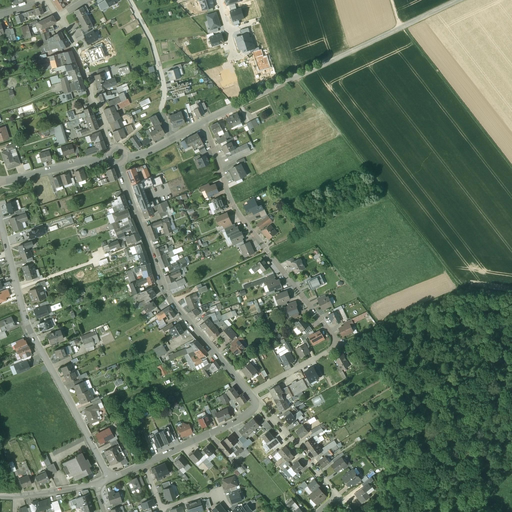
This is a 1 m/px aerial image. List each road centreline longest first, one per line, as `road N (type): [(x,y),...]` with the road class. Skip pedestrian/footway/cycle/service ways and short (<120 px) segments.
road 1 (residential): [(249,395),(335,343),(233,205),(203,123)]
road 2 (residential): [(0,220),(25,322),(109,479)]
road 3 (track): [(295,77),(462,291)]
road 4 (residential): [(249,395),(168,297),(118,164)]
road 5 (unclassified): [(461,0),(236,105)]
road 6 (track): [(511,165),(404,25)]
road 7 (residential): [(127,0),(150,41),(173,140)]
road 8 (residential): [(111,148),(57,17)]
road 9 (track): [(511,298),(462,291),(382,327)]
road 10 (residential): [(255,407),(144,464)]
